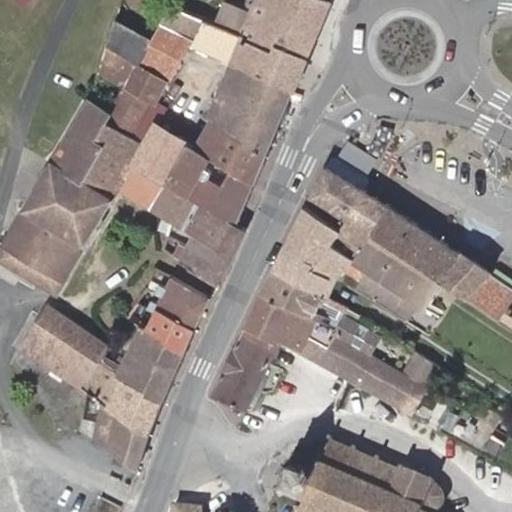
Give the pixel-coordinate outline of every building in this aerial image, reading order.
[(210,8),(213,9),(216,0),(173,0),(172,6),(206,19),(210,8)] [(244,30),(306,57),(329,0),(256,0),(251,13),(225,3),(221,13),(213,9),(210,8),(206,19),(241,36),(244,30)] [(241,36),(206,19),(172,6),(162,22),(192,38),(188,45),(231,63),(293,90),(306,57),(244,30),(241,36)] [(116,20),(108,45),(168,79),(188,45),(192,38),(162,22),(152,39),(116,20)] [(168,79),(108,45),(99,71),(126,87),(111,111),(113,112),(108,121),(131,134),(150,101),(154,103),(168,79)] [(293,90),(231,63),(225,77),(287,104),(293,90)] [(208,118),(211,120),(267,153),(287,104),(225,77),(208,118)] [(238,224),(167,182),(187,142),(188,140),(156,123),(146,142),(131,134),(108,121),(113,112),(111,111),(89,97),(0,247),(0,257),(19,268),(25,259),(40,268),(34,277),(57,292),(119,188),(194,235),(232,257),(246,229),(238,224)] [(150,101),(131,134),(146,142),(156,123),(164,109),(154,103),(150,101)] [(267,153),(211,120),(196,147),(255,183),(267,153)] [(255,183),(196,147),(187,142),(167,182),(238,224),(255,183)] [(329,167),(366,190),(370,184),(370,178),(357,169),(341,159),(333,160),(329,167)] [(373,235),(391,207),(374,196),(366,190),(329,167),(313,195),(350,218),(343,230),(339,236),(336,242),(335,244),(354,257),(369,269),(365,275),(362,279),(355,288),(409,322),(419,306),(443,321),(447,315),(435,305),(448,285),(373,235)] [(341,263),(347,268),(354,257),(335,244),(336,242),(339,236),(343,230),(314,210),(308,206),(275,271),(284,275),(323,295),(331,277),(341,263)] [(511,287),(463,254),(391,207),(373,235),(448,285),(496,318),(500,320),(511,300),(511,287)] [(181,260),(219,282),(232,257),(194,235),(181,260)] [(369,269),(354,257),(347,268),(362,279),(365,275),(369,269)] [(25,259),(19,268),(34,277),(40,268),(25,259)] [(323,295),(330,299),(338,281),(347,268),(341,263),(331,277),(323,295)] [(196,329),(212,298),(156,268),(137,302),(154,312),(157,308),(196,329)] [(284,275),(275,271),(264,292),(340,331),(372,352),(381,336),(359,322),(362,317),(361,316),(330,299),(323,295),(284,275)] [(340,331),(264,292),(247,327),(279,343),(282,339),(414,412),(425,392),(431,395),(434,390),(429,386),(405,372),(372,352),(340,331)] [(164,403),(196,329),(157,308),(154,312),(137,302),(122,329),(136,337),(122,366),(105,356),(100,363),(164,403)] [(86,384),(100,363),(105,356),(111,345),(48,304),(21,347),(82,388),(86,384)] [(279,343),(247,327),(214,393),(246,409),(279,343)] [(425,357),(417,352),(405,372),(429,386),(440,367),(435,363),(425,357)] [(164,403),(100,363),(86,384),(82,388),(89,392),(151,435),(164,403)] [(151,435),(89,392),(81,430),(139,468),(151,435)] [(509,410),(494,400),(488,411),(503,420),(509,410)] [(335,439),(330,437),(313,477),(295,470),(294,464),(288,466),(290,474),(284,487),(277,490),(280,497),(285,494),(302,502),(297,511),(421,511),(423,510),(433,511),(438,511),(443,509),(445,504),(446,499),(445,495),(441,491),(432,486),(434,482),(402,469),(401,472),(383,465),(384,460),(378,458),(376,462),(359,454),(360,450),(354,448),(352,451),(334,443),(335,439)]
